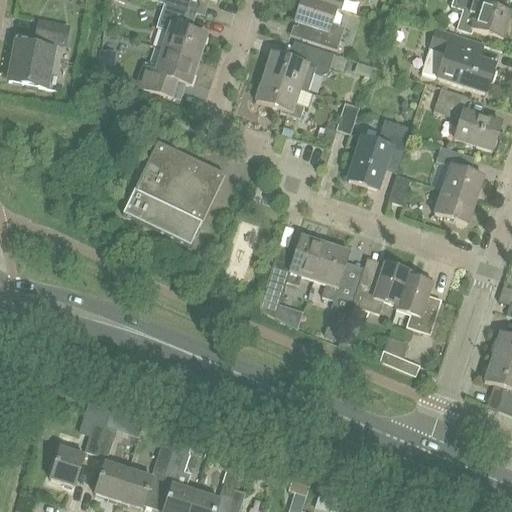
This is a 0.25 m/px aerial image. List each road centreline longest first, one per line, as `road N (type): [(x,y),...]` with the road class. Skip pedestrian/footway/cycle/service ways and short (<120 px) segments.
road 1 (tertiary): [(423,455),(101,319),(0,295)]
road 2 (residential): [(251,0),(212,114),(228,135),(270,164),(293,204),(486,270)]
road 3 (residential): [(423,455),(486,270)]
